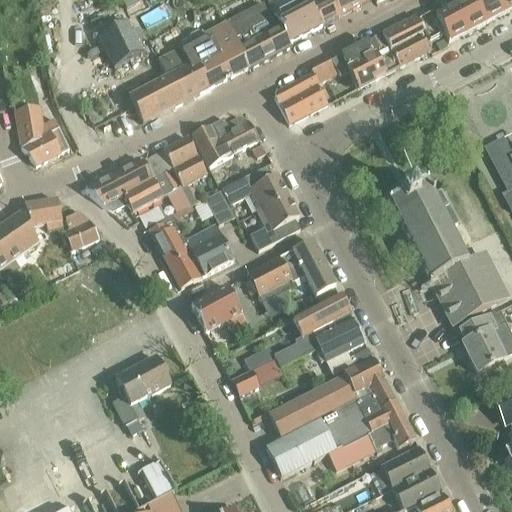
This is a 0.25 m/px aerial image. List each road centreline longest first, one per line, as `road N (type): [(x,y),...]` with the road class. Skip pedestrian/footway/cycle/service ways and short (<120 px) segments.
road 1 (residential): [(55,183),(143,256),(281,511)]
road 2 (tertiary): [(475,511),(286,155)]
road 3 (tertiary): [(286,155),(511,37)]
road 4 (residential): [(55,183),(250,91)]
road 5 (residential): [(250,91),(425,0)]
